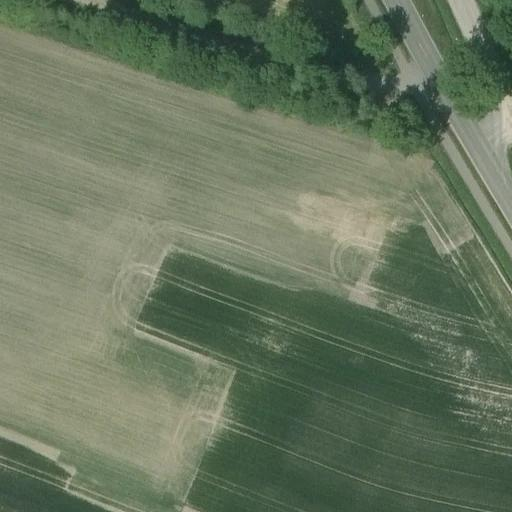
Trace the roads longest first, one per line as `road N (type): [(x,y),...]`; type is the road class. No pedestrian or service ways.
road 1 (track): [(418,86),(395,90),(92,0)]
road 2 (tertiary): [(397,0),(511,205)]
